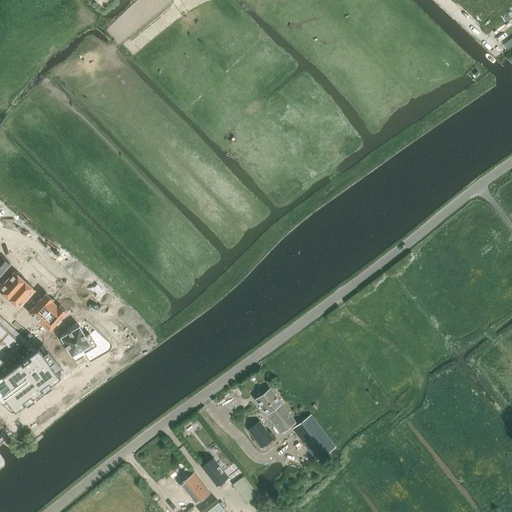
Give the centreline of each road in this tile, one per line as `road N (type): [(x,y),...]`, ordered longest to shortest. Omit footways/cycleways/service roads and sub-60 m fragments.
road 1 (residential): [(52,511),(511,163)]
road 2 (residential): [(0,233),(119,342),(13,421),(0,409)]
road 3 (track): [(336,298),(417,367),(418,400),(384,432)]
